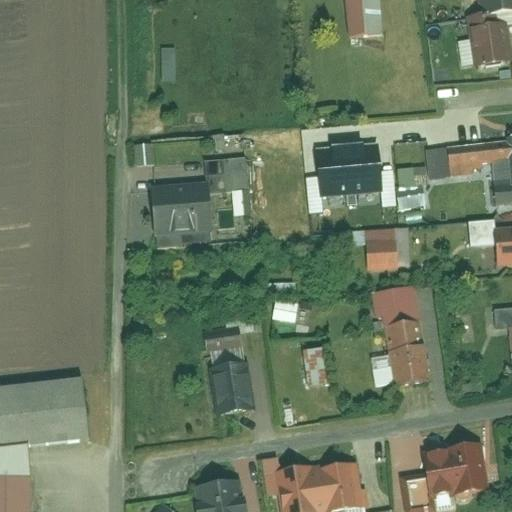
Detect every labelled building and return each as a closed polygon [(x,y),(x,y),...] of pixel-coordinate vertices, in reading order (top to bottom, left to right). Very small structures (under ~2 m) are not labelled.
[(383,0),(348,0),(352,40),(387,37),(383,0)] [(511,0),(480,0),(483,20),(511,15),(511,0)] [(511,34),(511,26),(475,32),(479,72),(511,66),(511,34)] [(177,84),(177,51),(161,51),(161,84),(177,84)] [(133,149),(134,170),(153,168),(152,148),(133,149)] [(321,201),(380,196),(376,151),(317,157),(321,201)] [(247,159),(227,160),(228,192),(249,191),(247,159)] [(396,173),(398,212),(425,211),(423,172),(396,173)] [(211,185),(148,193),(153,238),(216,231),(211,185)] [(247,194),(230,195),(231,220),(248,220),(247,194)] [(487,250),(486,234),(494,233),(493,226),(466,228),(468,251),(487,250)] [(511,231),(499,232),(501,271),(511,270),(511,231)] [(408,273),(406,235),(362,237),(364,275),(408,273)] [(294,326),(296,307),(273,305),(271,325),(294,326)] [(424,327),(388,331),(398,391),(435,385),(424,327)] [(317,354),(299,355),(301,391),(320,390),(317,354)] [(251,367),(213,372),(221,420),(259,414),(251,367)] [(0,511),(34,511),(32,460),(93,452),(83,389),(0,397),(0,511)] [(484,449),(430,458),(437,504),(493,496),(484,449)] [(367,511),(359,462),(279,475),(284,511),(367,511)] [(247,511),(244,485),(197,491),(199,511),(247,511)]
